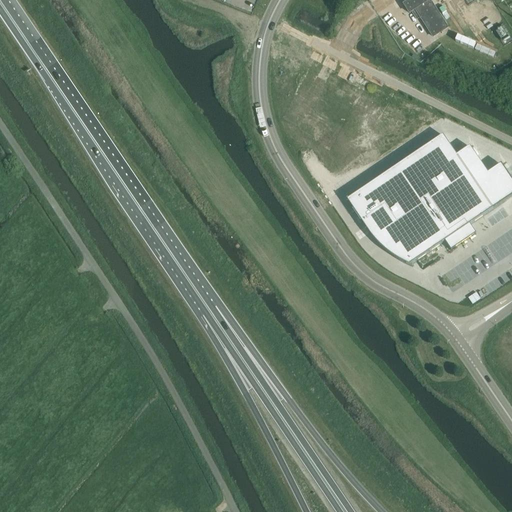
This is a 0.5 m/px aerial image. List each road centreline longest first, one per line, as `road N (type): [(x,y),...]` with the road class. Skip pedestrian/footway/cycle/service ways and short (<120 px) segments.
road 1 (unclassified): [(234,511),(154,361),(0,120)]
road 2 (tertiary): [(281,0),(259,65),(262,119),(277,157),(356,267),(432,313),(456,341)]
road 3 (trunk): [(208,309),(0,1)]
road 4 (trunk): [(381,511),(208,309)]
road 5 (trunk): [(345,511),(208,309)]
road 6 (unclassified): [(511,141),(294,31)]
road 7 (trunk): [(208,309),(304,511)]
